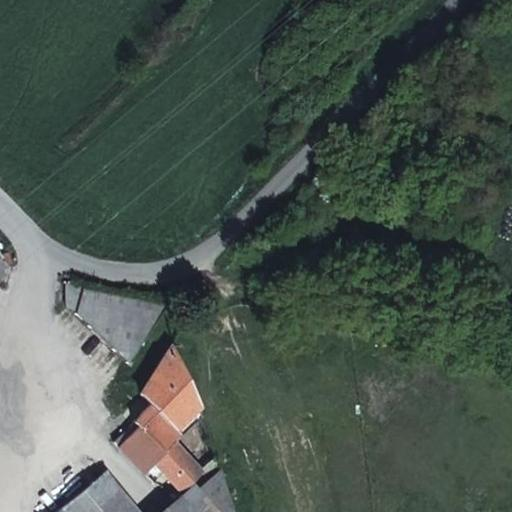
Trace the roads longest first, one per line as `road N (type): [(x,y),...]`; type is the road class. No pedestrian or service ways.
road 1 (unclassified): [(0,199),(61,257),(116,279),(174,281),(258,223),(464,0)]
road 2 (track): [(251,274),(343,226),(374,225),(395,238),(507,256)]
